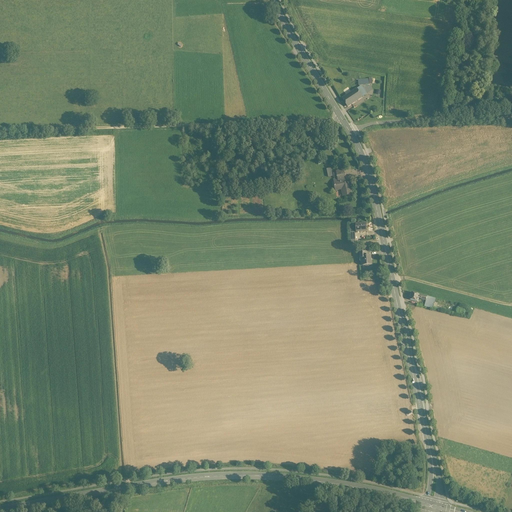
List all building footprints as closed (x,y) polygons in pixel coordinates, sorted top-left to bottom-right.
[(361,88),(357,90),(361,96),(362,98),(366,96),(361,88)] [(357,89),(349,94),(355,103),(362,98),(361,96),(357,90),(357,89)] [(349,94),(342,99),(348,107),(355,103),(349,94)] [(350,182),(346,183),(345,178),(340,179),(338,179),(334,180),(334,181),(333,181),(334,186),(335,191),(343,189),(345,196),(352,195),(350,182)] [(367,223),(356,224),(356,233),(367,232),(367,223)] [(369,255),(362,256),(362,257),(363,266),(372,265),(372,261),(371,261),(371,255),(369,255)] [(419,295),(412,293),(410,300),(417,302),(419,298),(419,295)]
